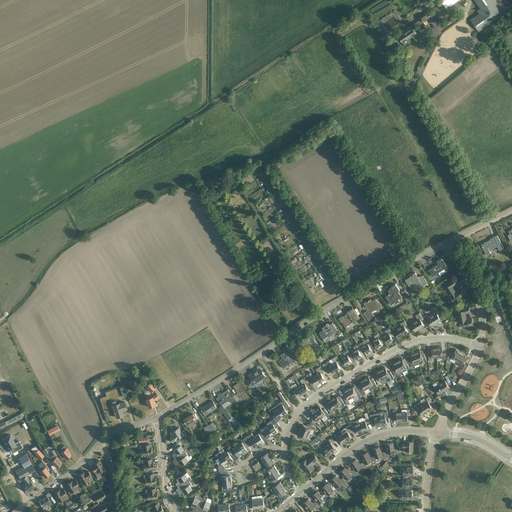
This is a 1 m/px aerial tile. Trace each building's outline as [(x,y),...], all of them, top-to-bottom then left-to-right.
[(491,0),(474,0),(480,8),(477,10),(479,14),(470,19),(479,32),(502,15),(491,0)] [(421,19),(412,25),(413,28),(414,28),(423,22),(432,17),(428,11),(428,12),(420,17),(421,19)] [(496,29),(493,24),(483,30),(486,35),(496,29)] [(412,25),(397,35),(400,38),(402,42),(404,45),(409,42),(407,38),(410,37),(416,33),(414,29),(414,28),(413,28),(412,25)] [(489,250),(497,246),(499,250),(504,248),(497,235),(493,237),(493,239),(491,240),(481,244),(482,246),(482,248),(483,247),(486,255),(491,253),(489,250)] [(428,270),(431,274),(432,276),(444,269),(446,272),(449,270),(446,264),(444,260),(443,261),(442,258),(433,263),(434,264),(436,262),(437,264),(428,270)] [(405,280),(408,284),(411,290),(419,285),(420,288),(427,283),(425,279),(423,275),(422,275),(422,276),(418,278),(416,275),(417,275),(415,272),(410,276),(405,280)] [(445,287),(448,293),(454,289),(452,287),(457,284),(453,278),(446,283),(443,285),(445,287)] [(389,294),(385,297),(389,303),(393,300),(395,303),(399,301),(398,299),(402,296),(398,291),(400,290),(398,288),(395,284),(391,286),(392,288),(390,289),(388,290),(390,293),(388,294),(389,294)] [(437,294),(434,296),(433,293),(434,292),(432,288),(428,291),(432,298),(433,298),(435,301),(440,298),(437,294)] [(456,292),(454,289),(448,293),(452,298),(455,296),(457,299),(464,294),(460,289),(456,292)] [(401,292),(407,302),(412,299),(405,290),(401,292)] [(363,313),(366,317),(368,320),(374,316),(371,312),(372,311),(371,310),(375,308),(376,310),(381,307),(378,303),(375,298),(372,301),(371,299),(367,301),(367,300),(363,303),(367,309),(366,310),(367,310),(363,313)] [(469,306),(460,307),(457,308),(457,311),(459,318),(465,316),(465,313),(470,312),(469,306)] [(427,319),(428,320),(429,322),(431,326),(441,320),(438,316),(441,315),(439,310),(437,307),(432,310),(434,314),(427,319)] [(339,318),(342,322),(345,327),(359,318),(353,308),(347,312),(348,313),(339,318)] [(410,324),(411,326),(412,327),(415,331),(424,326),(422,322),(424,320),(422,316),(421,314),(420,313),(415,316),(418,319),(410,324)] [(466,319),(465,316),(459,318),(460,324),(463,323),(464,327),(473,325),(471,318),(466,319)] [(394,330),(396,333),(399,338),(408,332),(406,328),(408,327),(405,321),(400,323),(402,326),(394,330)] [(330,339),(328,336),(337,330),(332,322),(329,324),(328,323),(327,323),(326,323),(326,324),(326,325),(322,327),(323,329),(319,332),(325,342),(330,339)] [(389,328),(385,331),(386,333),(383,335),(388,344),(393,340),(390,335),(392,333),(389,328)] [(298,342),(301,346),(301,347),(307,343),(315,353),(323,348),(321,344),(319,346),(314,338),(315,337),(312,332),(298,342)] [(372,340),(375,345),(377,349),(383,345),(379,340),(382,338),(379,334),(378,333),(374,336),(376,338),(372,340)] [(360,343),(362,346),(367,354),(372,351),(369,346),(371,344),(368,339),(364,341),(360,343)] [(352,352),(354,356),(357,360),(362,357),(359,351),(361,350),(358,345),(358,344),(353,347),(355,349),(352,352)] [(442,347),(436,348),(437,357),(442,357),(442,360),(445,359),(445,353),(442,353),(442,347)] [(437,357),(436,348),(431,348),(431,354),(428,354),(429,359),(429,360),(432,360),(432,358),(437,357)] [(461,352),(456,349),(453,354),(451,353),(447,358),(454,363),(456,360),(461,352)] [(296,362),(300,360),(295,353),(292,355),(288,350),(280,355),(282,358),(278,360),(283,368),(294,360),(296,362)] [(341,357),(344,362),(347,366),(352,362),(348,357),(351,355),(348,351),(348,350),(343,353),(345,355),(341,357)] [(419,350),(414,352),(419,364),(427,361),(424,355),(422,356),(419,350)] [(411,367),(419,364),(414,352),(409,354),(411,360),(409,361),(411,366),(411,367)] [(461,352),(456,360),(454,363),(459,365),(461,367),(465,361),(462,360),(465,355),(461,352)] [(329,360),(336,372),(341,369),(337,363),(340,362),(336,356),(332,359),(329,360)] [(409,367),(407,363),(404,364),(402,359),(397,361),(402,372),(407,370),(410,368),(409,367)] [(322,365),(326,371),(328,369),(332,375),(336,372),(329,360),(326,362),(327,363),(325,364),(325,363),(322,365)] [(397,361),(392,364),(395,369),(392,370),(394,375),(395,376),(402,372),(397,361)] [(459,369),(457,372),(461,375),(463,371),(467,365),(465,364),(462,369),(460,368),(459,369)] [(315,374),(320,382),(325,379),(321,374),(324,372),(321,368),(320,366),(316,369),(318,373),(315,374)] [(380,370),(385,379),(387,382),(394,378),(393,377),(393,376),(390,371),(388,373),(385,367),(380,370)] [(250,377),(247,379),(252,387),(255,385),(257,387),(262,383),(260,380),(266,376),(261,369),(256,373),(255,371),(248,375),(250,377)] [(380,381),(385,379),(380,370),(375,373),(378,378),(376,379),(378,383),(379,385),(381,383),(380,381)] [(316,385),(320,382),(315,374),(313,376),(310,372),(306,375),(307,377),(310,381),(312,379),(316,385)] [(364,379),(369,388),(370,391),(378,387),(373,379),(371,380),(368,376),(364,379)] [(300,385),(305,393),(310,391),(306,385),(308,383),(306,379),(305,377),(300,380),(302,384),(300,385)] [(359,382),(361,385),(360,386),(360,385),(357,387),(362,396),(366,394),(364,391),(369,388),(364,379),(359,382)] [(247,388),(244,384),(241,380),(233,386),(239,394),(247,388)] [(445,380),(434,387),(439,394),(449,387),(445,380)] [(156,388),(152,382),(146,387),(151,393),(156,388)] [(305,393),(300,385),(298,387),(296,384),(291,387),(293,390),(292,390),(295,396),(299,393),(300,396),(305,393)] [(353,397),(357,395),(359,398),(361,396),(360,394),(358,390),(355,391),(352,386),(347,389),(353,397)] [(348,400),(353,397),(347,389),(343,392),(346,396),(343,398),(347,404),(350,403),(348,400)] [(233,402),(235,400),(232,396),(228,390),(222,394),(220,392),(217,394),(219,397),(216,398),(219,402),(220,404),(221,403),(222,404),(227,401),(233,402)] [(237,393),(235,395),(233,396),(238,404),(242,401),(237,393)] [(155,400),(159,396),(157,394),(153,397),(147,399),(149,407),(156,405),(155,400)] [(337,407),(341,405),(343,407),(346,406),(341,398),(338,400),(336,396),(331,399),(337,407)] [(421,401),(428,411),(432,408),(430,403),(432,402),(429,398),(429,396),(426,398),(427,400),(426,402),(424,399),(421,401)] [(337,407),(331,399),(327,402),(332,410),(337,407)] [(279,404),(276,405),(278,408),(283,415),(288,412),(287,410),(290,407),(285,400),(282,401),(281,401),(279,403),(279,404)] [(127,409),(125,404),(125,402),(120,403),(117,404),(115,401),(111,402),(112,405),(116,417),(121,416),(120,411),(127,409)] [(213,401),(201,408),(202,409),(201,410),(202,411),(202,410),(205,415),(207,418),(215,412),(213,409),(217,407),(215,405),(213,401)] [(428,411),(421,401),(421,402),(417,404),(414,406),(417,411),(420,410),(423,414),(428,411)] [(277,422),(282,419),(281,417),(283,415),(278,408),(276,405),(269,410),(276,420),(277,422)] [(325,409),(323,411),(320,407),(315,410),(321,418),(325,415),(326,416),(327,418),(330,416),(325,409)] [(401,410),(402,412),(402,421),(408,421),(407,416),(411,415),(410,410),(410,409),(407,409),(401,410)] [(317,421),(321,418),(315,410),(311,413),(317,421)] [(396,422),(402,421),(402,412),(396,413),(396,410),(393,410),(393,417),(396,416),(396,422)] [(383,411),(379,412),(378,412),(381,425),(387,423),(386,418),(389,417),(387,411),(383,412),(383,411)] [(376,426),(381,425),(378,412),(370,415),(370,416),(372,422),(375,421),(376,426)] [(7,426),(25,417),(23,413),(5,422),(7,426)] [(193,413),(184,419),(185,421),(184,421),(185,422),(187,424),(188,427),(194,424),(198,422),(195,418),(193,413)] [(358,420),(363,431),(369,429),(366,424),(369,423),(367,417),(364,418),(362,418),(359,419),(358,420)] [(280,426),(277,422),(276,420),(272,423),(273,424),(268,427),(273,434),(278,431),(276,428),(280,426)] [(363,431),(358,420),(350,424),(353,430),(356,429),(358,433),(363,431)] [(212,422),(208,425),(212,431),(216,428),(212,422)] [(300,429),(309,433),(311,428),(302,424),(300,429)] [(212,431),(208,425),(204,428),(208,434),(212,431)] [(57,426),(47,431),(50,435),(59,430),(57,426)] [(349,433),(351,431),(348,426),(345,428),(346,430),(342,433),(347,440),(352,437),(349,433)] [(172,436),(170,437),(171,439),(173,442),(175,440),(177,443),(185,437),(187,436),(186,433),(184,430),(182,432),(179,427),(174,431),(174,430),(170,432),(172,436)] [(271,436),(273,434),(268,427),(262,432),(264,436),(268,441),(272,438),(271,436)] [(309,433),(300,429),(298,434),(302,436),(307,438),(309,433)] [(263,444),(268,441),(264,436),(263,437),(260,432),(254,437),(259,444),(261,442),(263,444)] [(11,433),(2,438),(9,451),(15,448),(16,451),(23,447),(19,440),(15,442),(11,433)] [(249,446),(252,444),(255,447),(259,444),(254,437),(252,433),(243,438),(245,441),(249,446)] [(347,440),(342,433),(337,436),(336,434),(333,436),(337,441),(339,439),(342,444),(347,440)] [(326,445),(332,452),(336,448),(333,444),(335,442),(332,439),(331,438),(328,440),(330,442),(326,445)] [(249,446),(245,441),(243,443),(242,442),(237,445),(242,452),(244,454),(251,450),(249,446)] [(406,442),(403,442),(402,452),(406,452),(406,451),(413,451),(413,441),(406,441),(406,442)] [(393,443),(387,444),(388,453),(392,453),(393,456),(398,455),(397,449),(394,449),(393,443)] [(141,455),(143,455),(152,454),(151,447),(150,447),(150,444),(140,445),(141,449),(142,448),(142,451),(140,451),(139,452),(139,454),(140,455),(141,455)] [(173,461),(188,450),(186,448),(184,449),(181,445),(177,448),(173,451),(174,453),(172,455),(173,454),(174,456),(173,456),(175,459),(173,461)] [(233,454),(236,459),(241,456),(240,454),(242,452),(237,445),(233,448),(235,452),(233,454)] [(318,445),(316,447),(322,454),(324,452),(328,456),(332,452),(326,445),(322,449),(318,445)] [(63,456),(63,455),(66,459),(71,455),(68,451),(69,451),(67,447),(66,448),(64,446),(61,448),(63,450),(61,452),(62,453),(61,454),(63,456)] [(373,449),(374,453),(376,458),(380,457),(381,460),(386,458),(384,452),(381,453),(379,447),(373,449)] [(38,449),(35,452),(40,459),(44,456),(38,449)] [(49,455),(47,451),(44,453),(46,457),(49,464),(52,462),(57,467),(61,463),(59,460),(56,457),(57,456),(54,450),(51,451),(53,455),(50,457),(49,455)] [(188,450),(173,461),(175,464),(175,463),(176,465),(178,464),(180,466),(188,460),(185,456),(187,455),(186,452),(188,451),(188,450)] [(236,459),(233,454),(232,455),(229,450),(225,453),(223,450),(221,451),(224,456),(228,462),(230,460),(232,462),(236,459)] [(225,471),(225,467),(227,465),(226,464),(228,462),(224,456),(221,451),(220,452),(215,455),(218,458),(219,458),(221,462),(218,464),(219,469),(217,469),(217,471),(219,471),(220,471),(225,471)] [(261,457),(264,462),(271,457),(268,452),(261,457)] [(361,455),(363,459),(366,463),(371,461),(373,464),(376,462),(373,456),(370,458),(367,452),(361,455)] [(15,470),(14,472),(16,474),(18,475),(20,478),(21,478),(26,483),(24,483),(23,484),(23,486),(28,493),(35,486),(30,480),(29,481),(24,476),(34,471),(25,454),(19,457),(23,465),(15,470)] [(306,459),(301,464),(308,473),(314,468),(311,465),(318,459),(314,454),(307,460),(306,459)] [(274,462),(271,457),(264,462),(267,467),(267,466),(271,464),(274,462)] [(152,459),(147,459),(142,460),(142,463),(144,463),(145,470),(154,469),(153,462),(152,462),(152,459)] [(356,471),(359,468),(361,471),(366,468),(362,463),(359,464),(356,459),(350,463),(353,467),(356,471)] [(91,467),(94,471),(98,479),(102,477),(98,472),(104,469),(99,460),(93,464),(94,465),(91,467)] [(40,471),(42,474),(45,477),(50,473),(47,470),(49,469),(42,461),(38,465),(42,469),(40,471)] [(272,467),(271,464),(267,466),(267,467),(265,468),(270,475),(277,470),(274,465),(272,467)] [(340,472),(346,479),(349,482),(356,475),(352,470),(349,472),(345,467),(340,472)] [(404,467),(403,475),(420,476),(414,475),(414,472),(420,472),(413,472),(413,467),(404,467)] [(225,471),(220,471),(221,476),(222,476),(222,481),(231,480),(232,480),(232,477),(231,477),(231,474),(227,475),(226,470),(225,471)] [(273,483),(276,481),(278,480),(277,477),(280,475),(277,470),(270,475),(268,476),(272,482),(270,483),(271,484),(273,483)] [(78,475),(81,480),(83,484),(89,480),(90,482),(93,480),(90,475),(88,471),(85,473),(84,472),(78,475)] [(153,486),(152,484),(156,483),(155,476),(154,477),(154,473),(144,475),(144,478),(146,478),(146,485),(149,484),(149,486),(153,486)] [(176,489),(192,479),(190,476),(188,478),(185,473),(181,476),(177,479),(178,481),(176,483),(177,483),(178,484),(177,485),(179,488),(176,489)] [(336,475),(331,480),(339,489),(344,485),(346,488),(349,486),(342,478),(340,480),(336,475)] [(192,479),(176,489),(178,492),(179,492),(180,493),(179,494),(180,494),(182,492),(184,495),(188,492),(192,489),(189,485),(191,484),(189,481),(192,479)] [(412,479),(407,479),(403,479),(403,487),(420,488),(414,487),(414,484),(420,484),(412,484),(412,479)] [(66,484),(69,489),(71,493),(77,489),(78,491),(81,489),(78,484),(76,480),(73,482),(72,481),(66,484)] [(232,486),(231,480),(222,481),(223,486),(222,486),(222,491),(229,491),(228,488),(231,487),(231,486),(232,486)] [(271,485),(273,488),(271,489),(274,493),(276,492),(283,487),(283,486),(283,485),(282,483),(281,483),(281,484),(280,482),(278,483),(276,481),(273,483),(271,484),(271,485)] [(328,495),(328,494),(330,496),(331,496),(335,493),(337,491),(333,486),(331,488),(327,483),(322,487),(326,492),(328,495)] [(283,487),(276,492),(274,493),(273,493),(275,495),(277,494),(279,496),(286,491),(285,490),(286,489),(286,488),(285,487),(284,487),(283,487)] [(156,491),(155,488),(146,489),(146,493),(147,493),(148,499),(158,498),(157,491),(156,491)] [(54,493),(56,498),(59,502),(64,498),(66,500),(69,498),(66,493),(63,489),(60,491),(60,490),(54,493)] [(87,500),(91,498),(92,500),(96,498),(97,501),(106,496),(102,491),(97,494),(95,492),(89,495),(86,497),(87,500)] [(313,495),(316,499),(317,501),(319,503),(321,500),(324,503),(326,501),(327,502),(329,500),(327,498),(324,494),(322,496),(317,491),(313,495)] [(412,491),(407,491),(402,491),(402,499),(419,500),(413,499),(413,496),(419,496),(411,496),(412,491)] [(43,508),(45,511),(49,509),(48,506),(51,505),(51,504),(53,504),(56,502),(52,496),(48,499),(47,497),(39,501),(40,502),(39,502),(39,504),(40,503),(43,508)] [(249,500),(250,507),(253,506),(253,509),(259,508),(257,499),(258,499),(257,496),(252,497),(252,500),(249,500)] [(262,496),(257,496),(258,499),(257,499),(259,508),(264,507),(263,501),(266,500),(266,498),(266,496),(263,496),(262,496)] [(197,511),(198,511),(204,498),(204,497),(203,499),(200,497),(199,500),(194,497),(191,507),(193,508),(192,511),(193,510),(194,511),(195,511),(197,511)] [(207,498),(207,499),(204,498),(198,511),(203,511),(204,511),(206,511),(208,511),(210,509),(209,508),(211,503),(212,501),(211,499),(207,498)] [(250,507),(249,500),(249,498),(246,499),(246,500),(240,501),(241,511),(246,511),(248,511),(247,509),(250,509),(250,507)] [(224,511),(223,504),(218,505),(217,499),(214,499),(215,505),(216,511),(219,511),(218,511),(224,511)] [(234,502),(232,503),(233,509),(236,508),(236,511),(241,511),(240,501),(239,501),(238,500),(237,499),(235,500),(234,501),(234,502)] [(315,511),(317,509),(319,507),(317,504),(315,502),(312,504),(308,499),(303,503),(310,511),(312,508),(315,511)] [(233,509),(232,503),(226,503),(225,501),(223,501),(223,504),(224,511),(229,511),(230,511),(230,510),(233,509)] [(158,503),(154,505),(150,507),(151,510),(152,509),(153,511),(162,511),(164,511),(161,505),(160,506),(158,503)]
